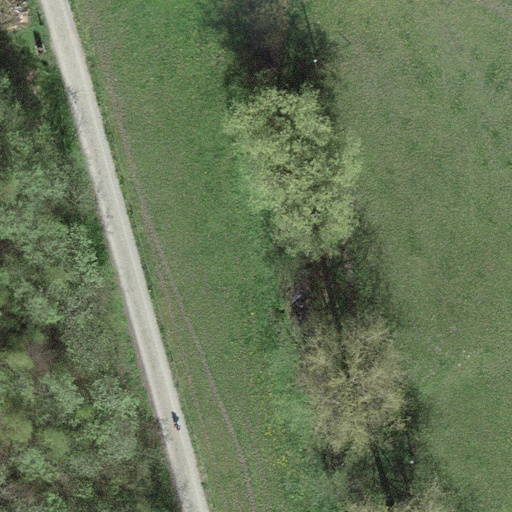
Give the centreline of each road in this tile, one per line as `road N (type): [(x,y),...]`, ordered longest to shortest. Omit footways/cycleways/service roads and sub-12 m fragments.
road 1 (track): [(61,0),(200,511)]
road 2 (unknown): [(146,313),(240,364),(325,388),(423,384),(511,366)]
